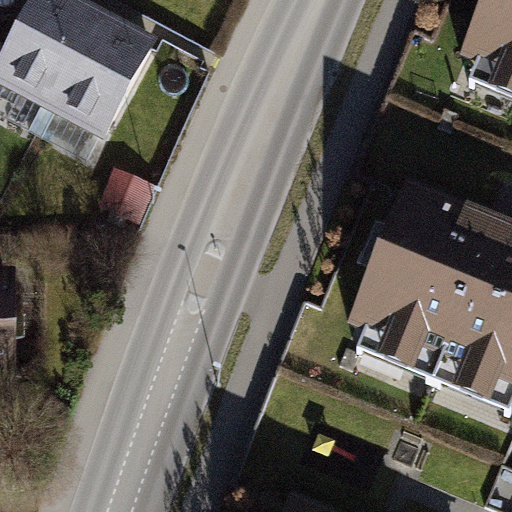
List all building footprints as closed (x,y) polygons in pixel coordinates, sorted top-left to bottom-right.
[(92,9),(75,0),(37,0),(0,72),(0,93),(108,149),(162,45),(111,19),(92,9)] [(511,0),(487,0),(462,63),(480,70),(471,91),(511,107),(511,0)] [(157,189),(115,173),(100,211),(142,227),(157,189)] [(511,234),(494,227),(403,191),(347,330),(367,337),(358,358),(507,418),(511,406),(511,234)] [(0,388),(19,388),(18,272),(0,272),(0,388)] [(309,511),(289,503),(285,511),(309,511)]
